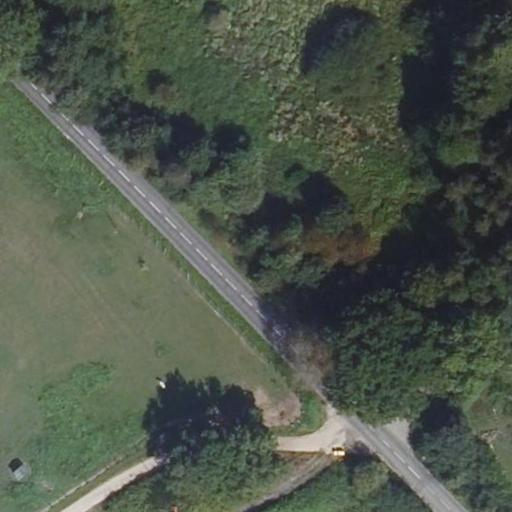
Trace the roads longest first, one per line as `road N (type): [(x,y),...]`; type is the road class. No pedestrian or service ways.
road 1 (tertiary): [(376,433),(0,50)]
road 2 (unclassified): [(376,433),(511,314)]
